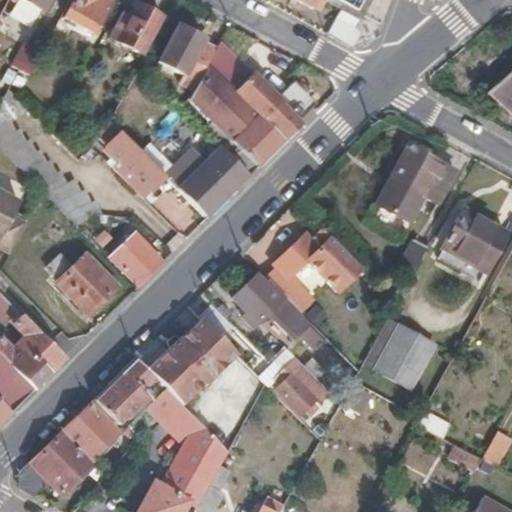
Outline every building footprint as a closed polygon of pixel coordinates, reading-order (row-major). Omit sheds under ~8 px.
[(41,11),(46,0),(9,0),(13,2),(14,0),(19,0),(26,3),(41,11)] [(90,35),(108,2),(103,0),(70,0),(61,19),(90,35)] [(297,0),(314,9),(318,0),(297,0)] [(356,11),(362,0),(335,0),(344,4),(356,11)] [(147,46),(160,19),(131,4),(121,23),(116,20),(106,39),(141,57),(147,46)] [(337,18),(329,33),(355,47),(362,32),(337,18)] [(202,67),(213,49),(213,48),(173,27),(154,64),(179,77),(175,86),(189,93),(202,67)] [(293,123),(312,104),(290,82),(273,99),(215,43),(213,48),(213,49),(202,67),(213,78),(242,105),(281,144),(298,127),(293,123)] [(26,77),(38,54),(27,48),(14,70),(17,72),(26,77)] [(265,160),(281,144),(242,105),(213,78),(202,67),(189,93),(184,103),(187,106),(203,120),(236,151),(228,159),(247,178),(265,160)] [(511,76),(494,92),(510,111),(511,108),(511,76)] [(129,122),(144,88),(131,82),(116,116),(129,122)] [(52,177),(47,165),(43,166),(37,152),(32,154),(26,142),(22,145),(16,132),(12,133),(7,123),(0,126),(0,153),(1,155),(41,194),(75,228),(98,216),(92,204),(89,205),(82,192),(78,194),(71,183),(64,187),(58,174),(52,177)] [(107,146),(117,135),(105,124),(96,136),(107,146)] [(162,181),(138,156),(117,135),(107,146),(104,149),(150,194),(162,181)] [(426,195),(437,177),(433,175),(438,166),(425,157),(427,154),(413,146),(411,151),(405,147),(386,181),(419,201),(423,194),(426,195)] [(203,221),(247,178),(228,159),(215,148),(202,161),(193,153),(171,175),(168,172),(169,170),(146,147),(138,156),(162,181),(203,221)] [(452,174),(438,166),(433,175),(437,177),(426,195),(423,194),(419,201),(433,209),(452,174)] [(405,227),(419,201),(386,181),(371,207),(405,227)] [(23,226),(9,217),(16,205),(0,195),(0,251),(7,256),(23,226)] [(486,268),(504,233),(491,225),(459,209),(453,220),(455,221),(442,244),(486,268)] [(287,278),(303,261),(334,293),(358,267),(320,228),(309,240),(303,234),(270,267),(272,269),(262,278),(264,280),(298,314),(299,315),(311,302),(287,278)] [(159,264),(130,236),(114,252),(108,258),(126,276),(137,287),(159,264)] [(410,275),(424,250),(410,242),(397,268),(410,275)] [(113,290),(81,257),(69,270),(56,256),(42,270),(54,282),(52,286),(84,318),(113,290)] [(298,314),(264,280),(260,284),(253,276),(230,299),(242,311),(238,315),(249,327),(265,311),(291,337),(306,322),(299,315),(298,314)] [(62,361),(0,299),(0,322),(3,326),(6,322),(18,335),(20,332),(24,336),(14,347),(46,377),(62,361)] [(196,317),(198,319),(219,340),(232,327),(209,304),(196,317)] [(219,340),(215,337),(198,319),(189,329),(230,370),(231,377),(221,386),(223,388),(246,368),(219,340)] [(406,388),(430,345),(394,325),(370,368),(406,388)] [(231,377),(230,370),(189,329),(177,341),(182,346),(174,355),(166,348),(143,370),(162,389),(190,417),(212,396),(214,397),(223,388),(221,386),(231,377)] [(174,355),(182,346),(177,341),(175,339),(166,348),(174,355)] [(46,377),(14,347),(6,356),(2,351),(3,349),(0,345),(0,362),(30,393),(46,377)] [(261,377),(274,391),(287,376),(282,371),(295,359),(287,351),(261,377)] [(282,371),(287,376),(312,402),(317,407),(330,395),(295,359),(282,371)] [(162,389),(143,370),(133,361),(122,372),(139,389),(145,383),(157,394),(162,389)] [(30,393),(0,362),(0,407),(8,415),(30,393)] [(133,413),(148,398),(139,389),(122,372),(107,386),(131,411),(133,413)] [(312,402),(287,376),(274,391),(299,415),(312,402)] [(129,417),(131,411),(107,386),(92,401),(115,425),(121,418),(126,420),(129,417)] [(359,414),(368,396),(353,387),(343,405),(359,414)] [(196,423),(190,417),(162,389),(157,394),(151,401),(145,408),(168,431),(183,444),(196,423)] [(96,454),(116,435),(87,405),(60,433),(88,462),(96,454)] [(451,420),(424,405),(416,418),(444,434),(451,420)] [(214,473),(225,452),(219,446),(196,423),(183,444),(158,488),(151,484),(135,511),(179,511),(198,479),(208,484),(214,473)] [(124,434),(128,429),(126,428),(122,424),(119,429),(124,434)] [(129,440),(134,434),(128,429),(124,434),(129,440)] [(58,496),(90,464),(88,462),(60,433),(28,464),(16,475),(19,491),(31,497),(46,482),(58,496)] [(500,463),(511,440),(497,433),(485,456),(500,463)] [(482,454),(455,440),(448,453),(474,468),(482,454)] [(208,511),(216,498),(213,497),(223,478),(214,473),(208,484),(192,511),(208,511)] [(275,511),(278,506),(265,498),(257,511),(256,511),(251,508),(248,511),(275,511)] [(509,511),(482,499),(475,511),(509,511)]
